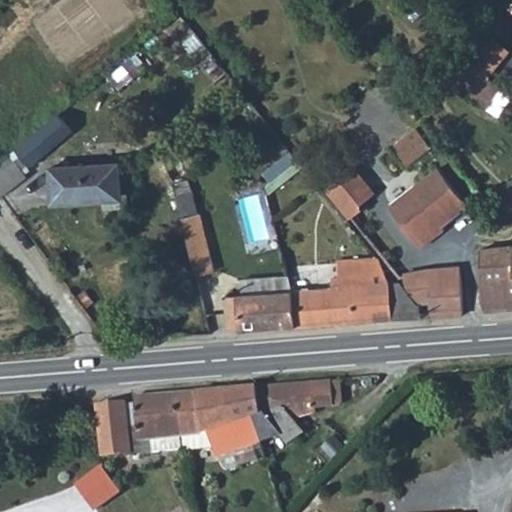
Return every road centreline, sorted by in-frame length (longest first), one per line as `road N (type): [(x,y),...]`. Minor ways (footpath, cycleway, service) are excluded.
road 1 (secondary): [(0,379),(511,340)]
road 2 (track): [(98,373),(79,324),(0,222)]
